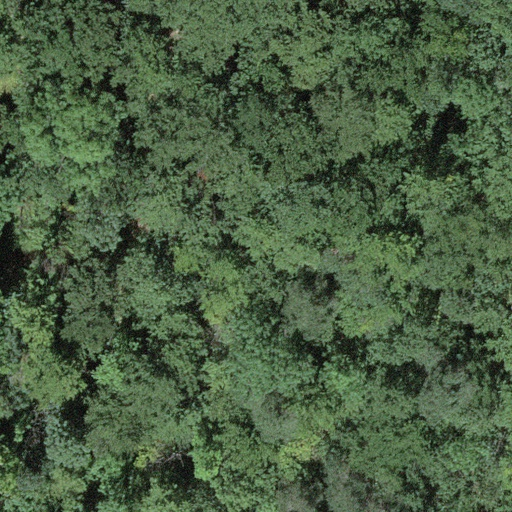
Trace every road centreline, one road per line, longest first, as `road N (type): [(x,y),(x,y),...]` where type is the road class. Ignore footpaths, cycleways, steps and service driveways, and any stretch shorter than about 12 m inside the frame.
road 1 (track): [(0,293),(76,319),(107,353),(163,445),(228,511)]
road 2 (track): [(443,0),(511,130)]
